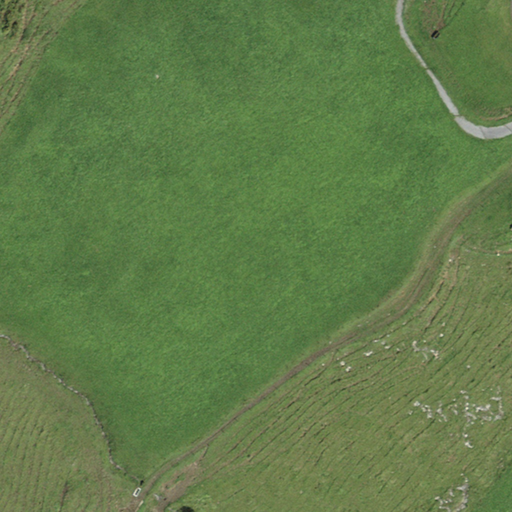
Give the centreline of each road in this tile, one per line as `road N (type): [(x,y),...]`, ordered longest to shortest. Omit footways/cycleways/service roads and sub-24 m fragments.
road 1 (track): [(511,172),(448,237),(409,306),(315,356),(157,476),(130,511)]
road 2 (track): [(398,0),(401,36),(456,119),(488,134),(511,127)]
